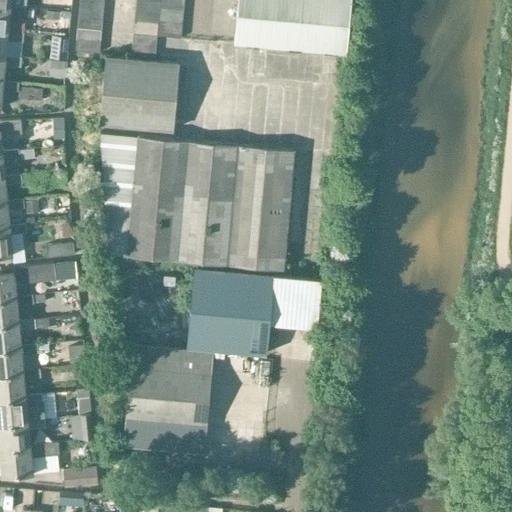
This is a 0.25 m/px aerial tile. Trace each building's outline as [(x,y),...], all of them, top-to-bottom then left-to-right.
[(0,0),(0,7),(8,8),(24,10),(25,8),(25,0),(0,0)] [(78,0),(77,8),(101,10),(102,0),(78,0)] [(183,0),(158,0),(158,4),(158,10),(183,13),(183,0)] [(347,0),(237,0),(234,44),(343,53),(347,0)] [(157,15),(158,10),(158,4),(134,2),(133,13),(157,15)] [(0,7),(0,33),(6,34),(21,35),(22,35),(22,32),(23,22),(24,10),(8,8),(0,7)] [(76,19),(100,21),(101,10),(77,8),(76,19)] [(47,10),(46,17),(57,18),(58,11),(47,10)] [(182,25),(183,13),(158,10),(157,15),(156,22),(182,25)] [(156,26),(156,22),(157,15),(133,13),(132,24),(156,26)] [(76,19),(75,30),(99,32),(100,21),(76,19)] [(182,25),(156,22),(156,26),(155,34),(181,37),(182,25)] [(155,38),(155,34),(156,26),(132,24),(131,36),(155,38)] [(74,41),(98,43),(99,32),(75,30),(74,41)] [(0,58),(3,58),(4,43),(21,45),(21,35),(6,34),(0,33),(0,58)] [(54,35),(52,58),(67,59),(69,36),(54,35)] [(130,47),(154,49),(155,38),(131,36),(130,47)] [(98,43),(74,41),(73,53),(97,56),(98,43)] [(129,58),(153,60),(154,49),(130,47),(129,57),(129,58)] [(234,70),(236,49),(227,48),(225,69),(234,70)] [(129,58),(129,57),(106,55),(100,123),(174,130),(179,62),(153,60),(129,58)] [(0,83),(1,83),(2,68),(18,70),(19,60),(3,58),(0,58),(0,83)] [(65,78),(66,62),(52,60),(51,76),(65,78)] [(1,83),(0,83),(0,93),(16,95),(17,85),(1,83)] [(19,85),(17,97),(41,99),(42,87),(19,85)] [(294,105),(289,113),(306,125),(312,117),(294,105)] [(62,118),(52,118),(52,138),(62,138),(62,118)] [(0,135),(19,133),(17,119),(0,120),(0,135)] [(294,148),(99,130),(100,145),(109,252),(283,266),(294,148)] [(33,148),(20,149),(21,158),(34,157),(33,148)] [(0,177),(2,178),(0,162),(18,161),(17,152),(0,153),(0,177)] [(33,185),(32,175),(20,176),(21,186),(33,185)] [(19,176),(2,178),(0,177),(0,202),(4,202),(2,187),(20,186),(19,176)] [(0,202),(0,227),(6,227),(5,212),(22,210),(21,201),(4,202),(0,202)] [(25,201),(26,212),(37,212),(36,201),(25,201)] [(299,227),(299,205),(289,205),(290,227),(299,227)] [(6,227),(0,227),(0,256),(9,256),(7,237),(24,235),(23,225),(6,227)] [(45,244),(46,256),(75,253),(73,241),(45,244)] [(76,263),(53,265),(55,282),(78,280),(76,263)] [(10,275),(0,276),(0,299),(22,297),(21,286),(55,282),(53,265),(16,268),(10,275)] [(191,309),(187,347),(268,354),(270,323),(318,328),(322,279),(284,276),(195,267),(191,309)] [(39,296),(29,297),(30,306),(40,306),(39,296)] [(0,299),(0,323),(15,323),(14,308),(30,306),(29,297),(22,297),(0,299)] [(45,320),(45,329),(56,328),(56,319),(45,320)] [(45,320),(15,323),(0,323),(0,349),(17,348),(16,332),(45,329),(45,320)] [(0,349),(0,374),(19,373),(18,357),(34,355),(34,346),(17,348),(0,349)] [(86,363),(85,346),(71,347),(72,364),(86,363)] [(178,352),(129,348),(120,448),(200,455),(209,355),(178,352)] [(36,371),(19,373),(0,374),(0,399),(21,398),(20,382),(37,381),(36,371)] [(88,387),(76,388),(77,398),(89,397),(89,396),(88,387)] [(0,399),(0,424),(40,421),(41,421),(38,396),(21,398),(0,399)] [(511,405),(493,404),(491,441),(511,442),(511,405)] [(91,412),(81,413),(83,438),(93,437),(91,412)] [(41,429),(40,421),(0,424),(0,449),(26,447),(24,431),(41,429)] [(54,444),(26,447),(0,449),(0,477),(29,475),(29,476),(55,474),(53,458),(55,457),(54,444)] [(62,468),(64,486),(98,482),(96,464),(62,468)]
